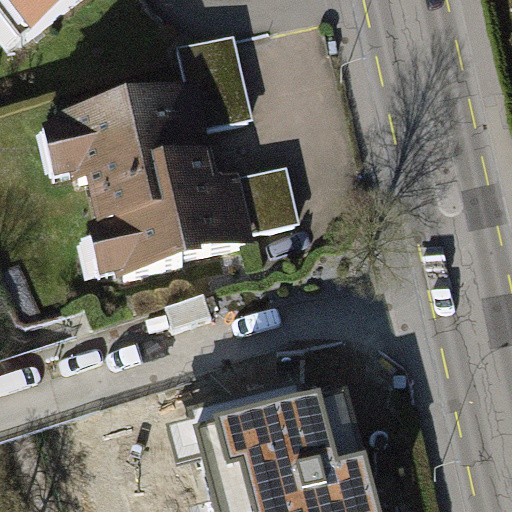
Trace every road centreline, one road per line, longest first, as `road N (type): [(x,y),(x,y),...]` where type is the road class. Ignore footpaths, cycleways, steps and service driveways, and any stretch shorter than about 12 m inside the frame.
road 1 (secondary): [(511,473),(405,0)]
road 2 (track): [(100,381),(315,314),(409,317)]
